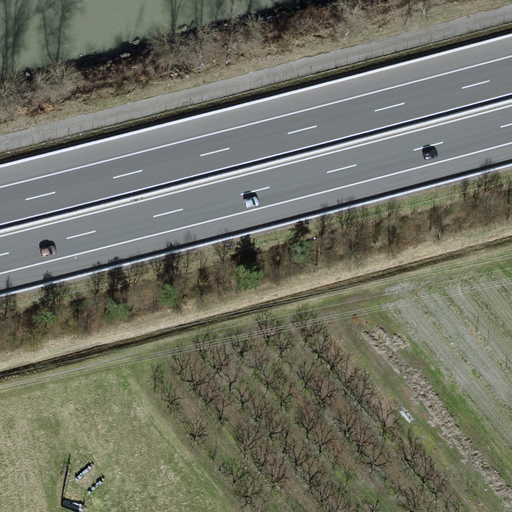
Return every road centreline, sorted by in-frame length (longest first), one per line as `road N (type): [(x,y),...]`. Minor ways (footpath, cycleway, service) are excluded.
road 1 (motorway): [(0,255),(511,123)]
road 2 (unclassified): [(511,12),(0,142)]
road 3 (motorway): [(511,74),(0,202)]
